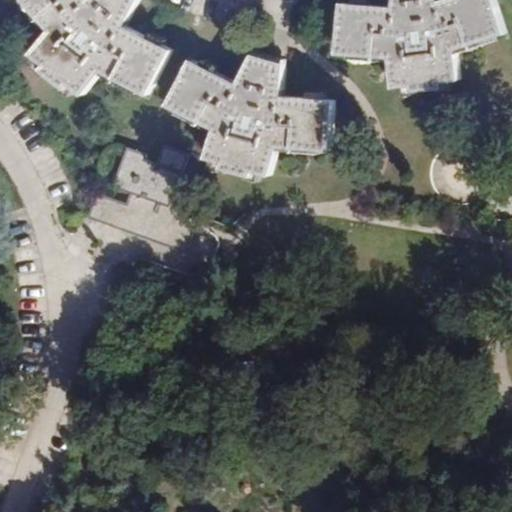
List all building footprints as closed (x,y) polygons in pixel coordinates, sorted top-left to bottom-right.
[(28,0),(54,29),(35,54),(48,64),(44,69),(70,88),(74,84),(87,94),(106,70),(153,94),(177,49),(130,25),(142,0),(28,0)] [(444,0),(443,0),(397,0),(397,6),(344,1),(340,53),(392,57),(396,88),(414,86),(415,91),(446,88),(445,81),(462,80),(459,49),(509,33),(498,0),(444,0)] [(241,82),(195,58),(171,104),(217,128),(209,157),(226,162),(225,168),(255,176),(257,171),(274,176),(282,146),(334,151),(339,99),(286,94),(288,62),(256,53),(241,82)] [(129,203),(122,226),(121,227),(188,250),(201,214),(173,204),(191,154),(167,145),(160,165),(147,159),(149,154),(130,147),(116,185),(133,191),(129,203)] [(91,216),(122,226),(129,203),(98,193),(91,216)] [(343,511),(349,501),(324,490),(315,508),(323,511),(343,511)]
